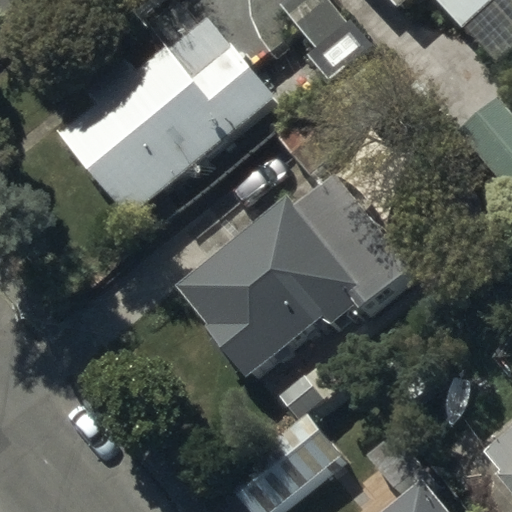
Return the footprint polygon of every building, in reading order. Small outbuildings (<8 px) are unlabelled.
[(378,51),(335,0),(302,0),(292,9),(328,52),(317,61),(338,85),(378,51)] [(511,0),(395,0),(408,14),(423,0),(435,0),(501,71),(511,61),(511,0)] [(159,52),(178,75),(71,163),(140,246),(285,126),(217,45),(209,52),(188,28),(159,52)] [(411,122),(379,82),(287,158),(320,198),(411,122)] [(511,128),(505,120),(467,151),(511,206),(511,128)] [(302,214),(295,206),(188,295),(219,331),(213,335),(225,350),(217,357),(243,388),(330,315),(340,328),(367,306),(373,314),(419,276),(340,182),(302,214)] [(439,404),(411,370),(379,396),(407,430),(439,404)] [(243,511),(304,511),(349,476),(313,433),(233,499),(243,511)] [(511,511),(511,465),(492,482),(511,505),(511,511)]
